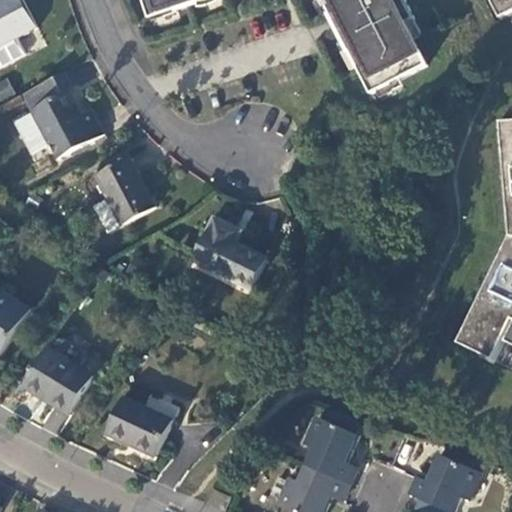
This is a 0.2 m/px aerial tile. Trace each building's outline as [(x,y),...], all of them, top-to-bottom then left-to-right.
[(22,0),(1,0),(0,1),(0,48),(37,30),(22,0)] [(145,0),(151,14),(176,6),(179,12),(178,9),(206,0),(145,0)] [(327,0),(334,12),(331,13),(351,51),(353,50),(361,66),(358,67),(373,95),(391,85),(390,82),(398,77),(400,81),(428,67),(407,25),(416,20),(405,0),(327,0)] [(511,0),(500,0),(509,16),(511,14),(511,0)] [(71,92),(61,74),(25,94),(34,111),(71,92)] [(7,77),(0,80),(0,100),(15,94),(7,77)] [(57,159),(104,135),(91,110),(83,115),(71,92),(34,111),(34,113),(14,125),(31,158),(50,147),(57,159)] [(511,122),(501,124),(510,238),(457,346),(494,363),(511,326),(511,330),(505,345),(511,348),(511,122)] [(157,208),(131,158),(96,176),(109,200),(95,207),(108,233),(157,208)] [(246,232),(215,217),(198,251),(216,261),(212,269),(251,290),(268,257),(241,243),(246,232)] [(0,359),(0,360),(33,310),(6,293),(2,299),(0,297),(0,359)] [(96,378),(49,348),(25,386),(72,416),(96,378)] [(174,421),(124,398),(108,435),(157,457),(174,421)] [(58,433),(67,416),(51,408),(42,426),(58,433)] [(306,464),(351,485),(359,468),(350,464),(361,437),(318,417),(307,444),(313,448),(306,464)] [(429,482),(417,478),(410,494),(446,511),(456,511),(464,497),(471,500),(483,474),(441,454),(429,482)] [(328,511),(334,498),(343,502),(351,485),(306,464),(299,482),(291,479),(278,507),(289,511),(328,511)] [(224,511),(225,511),(233,496),(217,489),(209,505),(224,511)]
